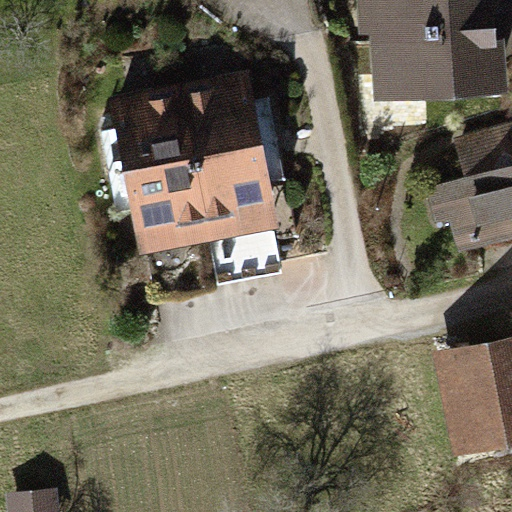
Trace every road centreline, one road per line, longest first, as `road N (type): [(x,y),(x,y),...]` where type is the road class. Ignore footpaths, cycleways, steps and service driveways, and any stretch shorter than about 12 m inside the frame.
road 1 (residential): [(133,381),(511,293)]
road 2 (track): [(0,409),(133,381)]
